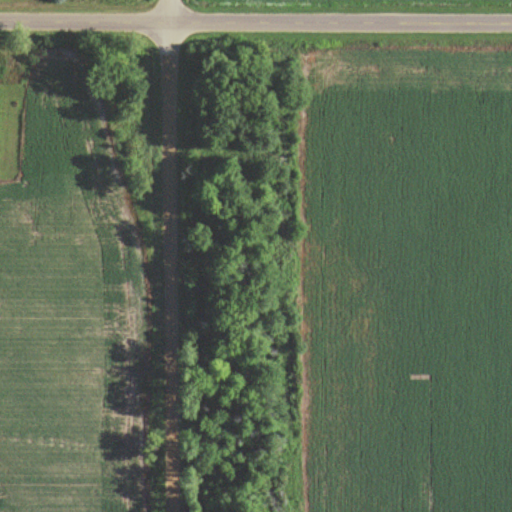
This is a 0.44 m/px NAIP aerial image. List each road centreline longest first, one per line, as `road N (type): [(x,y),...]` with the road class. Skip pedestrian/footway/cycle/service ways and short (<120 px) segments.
road 1 (residential): [(178,511),(173,0)]
road 2 (tertiary): [(511,26),(0,31)]
